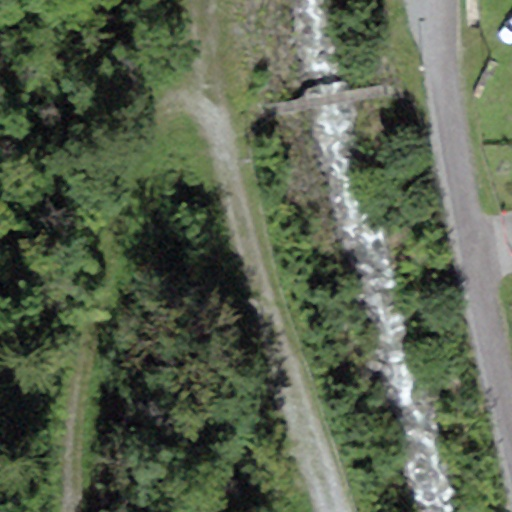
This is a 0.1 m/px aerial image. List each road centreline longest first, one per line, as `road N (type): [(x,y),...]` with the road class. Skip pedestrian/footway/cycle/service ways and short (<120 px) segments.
road 1 (track): [(210,91),(172,102),(158,121),(91,336),(71,511)]
road 2 (track): [(336,511),(276,333),(210,91)]
road 3 (residential): [(511,426),(460,179),(444,0)]
